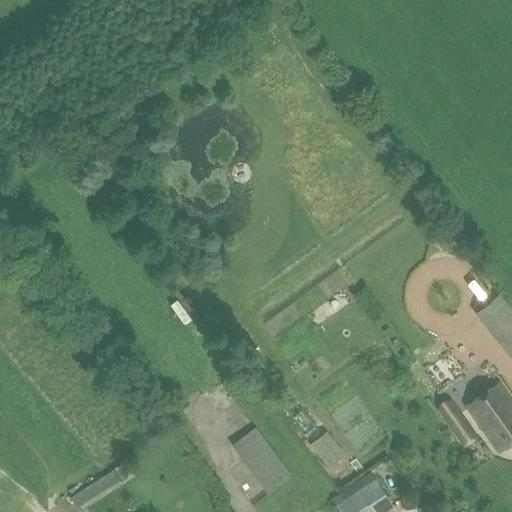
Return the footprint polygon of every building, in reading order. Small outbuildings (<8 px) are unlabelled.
[(173,293),(166,298),(178,318),(185,313),(173,293)] [(511,313),(499,297),(481,311),(511,348),(511,313)] [(416,359),(431,350),(426,342),(411,351),(416,359)] [(511,402),(498,382),(466,405),(498,451),(511,440),(511,402)] [(449,399),(437,407),(463,444),(475,436),(449,399)] [(256,427),(232,444),(267,492),(291,475),(256,427)] [(78,501),(116,476),(107,462),(69,487),(78,501)] [(122,462),(113,469),(117,475),(119,478),(119,479),(129,473),(122,462)] [(375,481),(338,508),(340,511),(385,511),(393,506),(375,481)]
